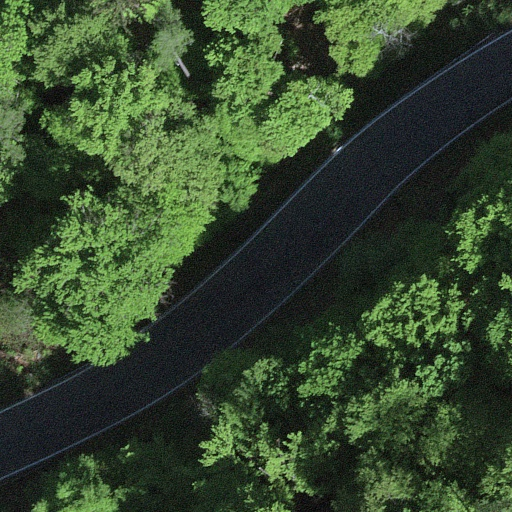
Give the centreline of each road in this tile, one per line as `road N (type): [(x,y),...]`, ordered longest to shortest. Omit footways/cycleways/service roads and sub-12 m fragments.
road 1 (tertiary): [(0,450),(87,409),(213,323),(414,132),(511,67)]
road 2 (trunk): [(511,8),(0,287)]
